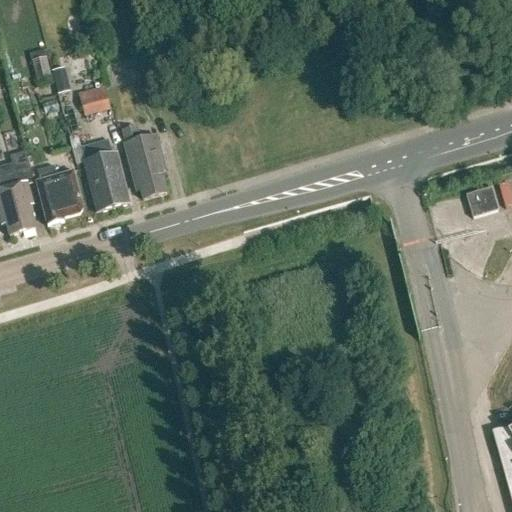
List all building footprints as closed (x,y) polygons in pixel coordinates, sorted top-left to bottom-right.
[(117,64),(122,84),(142,79),(136,59),(117,64)] [(32,64),(38,88),(52,84),(46,60),(32,64)] [(67,83),(55,87),(58,98),(70,94),(67,83)] [(84,120),(110,113),(104,90),(78,97),(84,120)] [(156,139),(140,143),(136,130),(122,134),(126,147),(124,148),(136,195),(140,194),(143,203),(167,197),(161,175),(165,174),(156,139)] [(70,140),(77,166),(112,157),(108,142),(81,150),(77,138),(70,140)] [(0,169),(0,223),(2,229),(6,228),(9,240),(36,233),(24,188),(34,185),(25,155),(9,159),(11,166),(0,169)] [(129,207),(116,156),(83,165),(97,216),(129,207)] [(57,179),(54,169),(37,174),(40,184),(36,185),(36,186),(47,229),(64,225),(63,222),(80,217),(82,212),(83,212),(73,175),(74,175),(73,174),(57,179)] [(492,191),(467,199),(474,222),(499,214),(492,191)]
